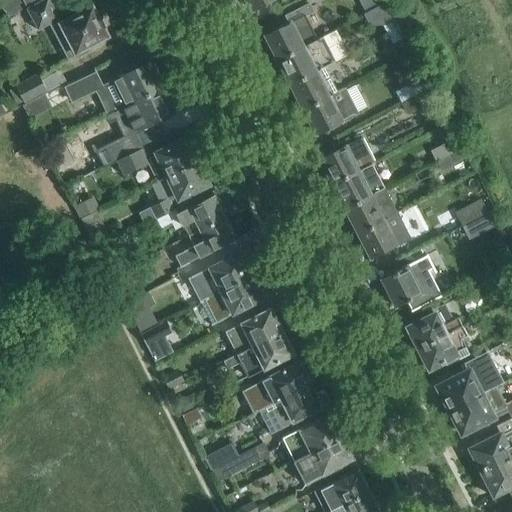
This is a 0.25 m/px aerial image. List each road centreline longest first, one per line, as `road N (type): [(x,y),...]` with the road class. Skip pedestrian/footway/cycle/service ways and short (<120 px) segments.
road 1 (residential): [(438,511),(176,0)]
road 2 (unknown): [(79,299),(200,511)]
